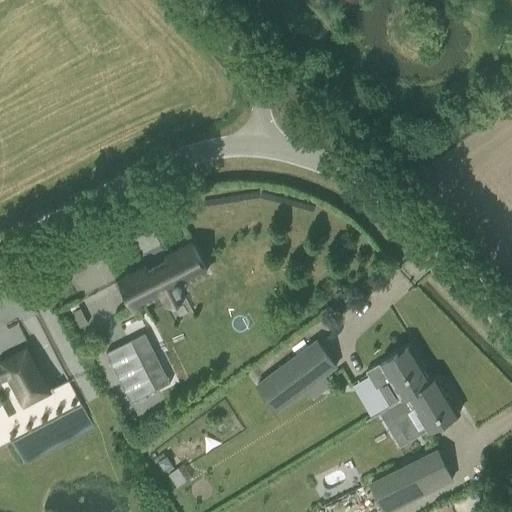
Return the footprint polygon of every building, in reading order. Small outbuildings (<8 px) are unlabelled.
[(146,266),(123,278),(130,293),(128,294),(135,309),(163,295),(167,304),(183,296),(180,289),(182,287),(181,285),(206,273),(191,243),(165,256),(166,258),(147,268),(146,266)] [(80,308),(72,312),(80,328),(88,324),(80,308)] [(132,338),(107,351),(133,401),(157,388),(132,338)] [(336,366),(317,340),(257,385),(276,410),(336,366)] [(390,406),(433,380),(433,379),(411,344),(366,372),(377,389),(378,388),(390,406)] [(0,450),(82,407),(69,382),(49,392),(26,348),(1,361),(1,362),(0,362),(0,450)] [(433,379),(433,380),(390,406),(390,407),(389,408),(395,419),(408,412),(421,433),(428,429),(429,431),(460,412),(438,376),(433,379)] [(452,479),(438,449),(371,482),(385,511),(452,479)] [(166,456),(160,461),(165,468),(171,464),(166,456)]
